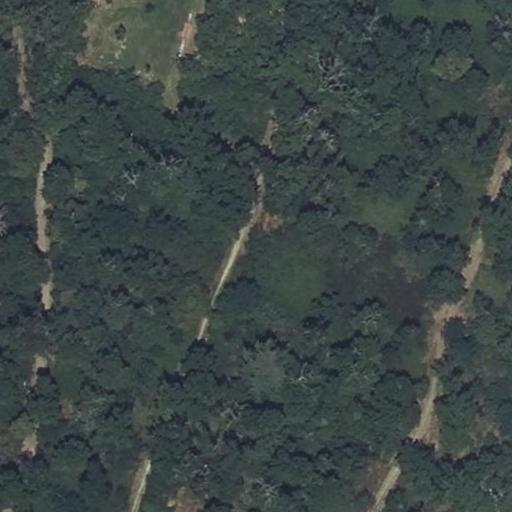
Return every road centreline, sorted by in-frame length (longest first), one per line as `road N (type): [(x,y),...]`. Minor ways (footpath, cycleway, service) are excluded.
road 1 (track): [(312,0),(292,90),(134,511)]
road 2 (track): [(5,511),(24,485),(42,320),(43,143),(19,61),(24,0)]
road 3 (track): [(511,150),(443,320),(427,407),(372,511)]
